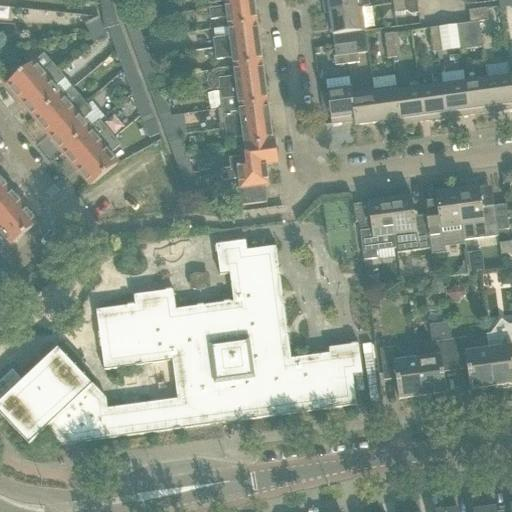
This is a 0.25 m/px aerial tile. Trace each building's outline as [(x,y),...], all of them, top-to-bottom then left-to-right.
[(34,0),(35,9),(22,10),(23,22),(60,21),(59,0),(34,0)] [(322,0),(325,13),(329,13),(362,9),(369,8),(367,0),(322,0)] [(511,0),(509,0),(497,2),(498,11),(511,9),(511,0)] [(403,3),(393,5),(394,13),(406,12),(410,15),(418,14),(416,1),(405,3),(403,3)] [(207,7),(209,21),(226,19),(227,28),(255,24),(252,2),(207,7)] [(114,5),(102,7),(104,21),(105,21),(116,19),(115,16),(114,5)] [(132,8),(120,9),(122,19),(135,17),(132,8)] [(362,9),(329,13),(333,36),(352,33),(365,32),(365,30),(362,11),(362,9)] [(372,9),(362,11),(365,30),(375,29),(372,9)] [(486,9),(477,10),(479,22),(488,21),(486,9)] [(479,22),(477,10),(468,11),(470,23),(478,22),(479,22)] [(98,17),(85,24),(89,34),(103,27),(98,17)] [(135,17),(122,19),(129,38),(140,34),(135,17)] [(104,21),(105,31),(120,29),(116,19),(105,21),(104,21)] [(470,23),(456,25),(459,50),(481,48),(478,22),(470,23)] [(228,38),(213,40),(214,50),(258,44),(255,24),(227,28),(228,38)] [(103,27),(89,34),(93,44),(107,37),(103,27)] [(440,40),(438,28),(429,29),(431,41),(440,40)] [(352,33),(333,36),(334,46),(356,44),(358,54),(368,53),(365,32),(352,33)] [(121,34),(111,39),(115,51),(126,46),(121,34)] [(384,35),(386,47),(395,46),(393,34),(384,35)] [(431,41),(432,53),(441,52),(440,40),(431,41)] [(144,43),(133,48),(138,62),(149,58),(144,43)] [(258,44),(214,50),(215,61),(231,59),(232,68),(260,64),(258,44)] [(333,47),(332,47),(333,52),(333,57),(346,56),(358,54),(356,44),(334,46),(333,47)] [(126,46),(115,51),(122,68),(132,63),(126,46)] [(395,46),(386,47),(387,59),(396,58),(395,46)] [(358,54),(346,56),(347,65),(359,63),(358,54)] [(347,65),(346,56),(333,57),(335,66),(347,65)] [(149,58),(138,62),(143,77),(154,72),(149,58)] [(6,85),(20,102),(47,80),(57,73),(50,64),(41,72),(33,63),(6,85)] [(217,79),(219,90),(263,84),(260,64),(232,68),(233,77),(217,79)] [(507,64),(485,67),(487,81),(489,97),(491,113),(511,110),(511,91),(510,77),(509,78),(508,73),(507,64)] [(20,102),(34,119),(61,97),(53,87),(63,80),(57,73),(47,80),(20,102)] [(136,73),(125,78),(131,94),(142,89),(136,73)] [(418,78),(419,85),(424,122),(446,119),(442,87),(440,75),(418,78)] [(348,78),(325,81),(331,125),(354,122),(350,94),(351,94),(351,89),(350,90),(348,78)] [(487,81),(464,84),(469,116),(491,113),(487,81)] [(158,82),(147,87),(152,101),(163,97),(158,82)] [(219,90),(221,110),(265,104),(263,84),(219,90)] [(464,84),(442,87),(446,119),(469,116),(464,84)] [(395,88),(400,120),(400,125),(424,122),(419,85),(395,88)] [(378,123),(400,120),(395,88),(373,91),(378,123)] [(142,89),(131,94),(138,111),(148,106),(142,89)] [(350,94),(354,122),(355,127),(378,123),(373,91),(351,94),(350,94)] [(34,119),(48,135),(86,104),(80,97),(69,106),(61,97),(34,119)] [(163,97),(152,101),(158,115),(169,111),(163,97)] [(86,104),(48,135),(62,152),(89,130),(104,117),(91,102),(87,106),(86,104)] [(265,104),(221,110),(223,118),(224,118),(224,119),(223,119),(225,130),(226,130),(268,124),(265,104)] [(154,120),(142,124),(148,139),(159,135),(154,120)] [(172,121),(161,125),(167,140),(178,136),(172,121)] [(226,130),(225,130),(226,140),(241,138),(243,148),(275,144),(274,141),(271,141),(268,124),(226,130)] [(62,152),(76,169),(113,138),(107,131),(97,140),(89,130),(62,152)] [(178,136),(167,140),(174,159),(185,155),(178,136)] [(113,138),(76,169),(90,186),(117,164),(109,154),(120,145),(113,138)] [(244,157),(229,159),(230,169),(231,169),(231,170),(266,165),(277,164),(275,144),(243,148),(244,157)] [(187,160),(175,164),(181,178),(193,173),(187,160)] [(230,169),(220,170),(222,182),(238,180),(239,189),(233,190),(235,208),(267,203),(264,186),(268,186),(266,166),(266,165),(231,170),(231,169),(230,169)] [(193,173),(181,178),(187,194),(199,189),(193,173)] [(437,194),(435,194),(436,201),(424,202),(426,216),(430,246),(464,241),(457,191),(455,192),(455,188),(436,190),(437,194)] [(479,188),(457,191),(464,241),(498,237),(497,232),(494,207),(482,208),(479,188)] [(0,224),(22,207),(8,190),(0,196),(0,224)] [(431,249),(430,246),(426,216),(414,217),(411,197),(390,200),(396,249),(397,254),(431,249)] [(396,249),(390,200),(368,203),(371,223),(359,225),(363,261),(377,259),(376,252),(378,251),(394,249),(396,249)] [(506,205),(494,207),(497,232),(509,230),(506,205)] [(22,207),(0,224),(0,236),(1,236),(10,246),(36,224),(22,207)] [(12,370),(0,381),(0,414),(29,446),(46,430),(61,446),(175,430),(211,425),(210,415),(222,414),(239,411),(240,421),(357,406),(353,376),(363,375),(360,355),(359,345),(328,349),(329,354),(291,359),(279,267),(276,247),(247,251),(246,241),(215,245),(219,276),(229,275),(233,302),(176,310),(175,304),(173,291),(133,296),(134,306),(95,311),(98,331),(103,371),(172,362),(175,389),(177,400),(175,400),(108,409),(106,399),(92,384),(91,385),(76,369),(71,364),(59,351),(57,349),(23,381),(12,370)] [(394,249),(378,251),(379,263),(395,261),(394,249)] [(511,271),(500,273),(501,281),(506,285),(511,283),(511,271)] [(442,281),(431,283),(433,295),(443,294),(442,281)] [(446,323),(428,324),(429,340),(448,338),(446,323)] [(491,335),(486,335),(488,350),(489,350),(494,387),(511,384),(511,325),(508,326),(509,334),(505,335),(495,328),(491,335)] [(466,338),(451,340),(454,365),(466,364),(470,390),(494,387),(489,350),(488,350),(477,351),(476,346),(466,338)] [(429,358),(417,360),(422,397),(446,394),(443,367),(454,365),(451,340),(436,342),(429,353),(429,358)] [(66,344),(59,351),(71,364),(76,369),(83,363),(66,344)] [(422,397),(417,360),(405,361),(405,356),(394,348),(380,350),(383,375),(395,373),(399,400),(422,397)]
